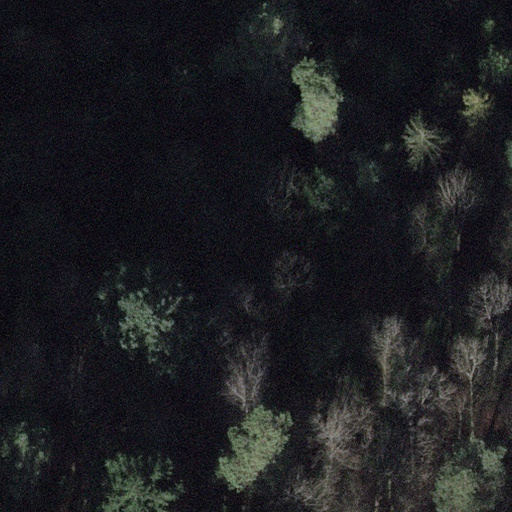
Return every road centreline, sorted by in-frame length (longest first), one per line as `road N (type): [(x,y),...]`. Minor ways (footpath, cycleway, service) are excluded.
road 1 (track): [(277,0),(147,27),(0,15)]
road 2 (track): [(291,313),(511,315)]
